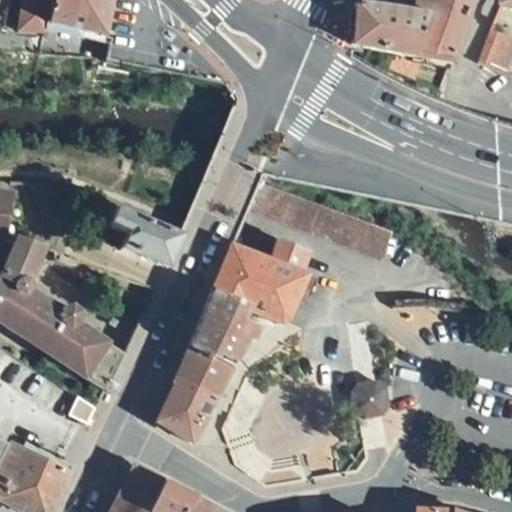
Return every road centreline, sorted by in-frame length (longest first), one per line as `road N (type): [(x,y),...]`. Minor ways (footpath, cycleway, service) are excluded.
road 1 (secondary): [(270,97),(120,437)]
road 2 (primary): [(270,97),(398,168),(511,204)]
road 3 (primary): [(511,154),(403,114),(333,79),(291,46)]
road 4 (unclassified): [(120,437),(249,511)]
road 5 (primary): [(174,0),(270,97)]
road 6 (unclassified): [(511,372),(443,351),(430,401)]
